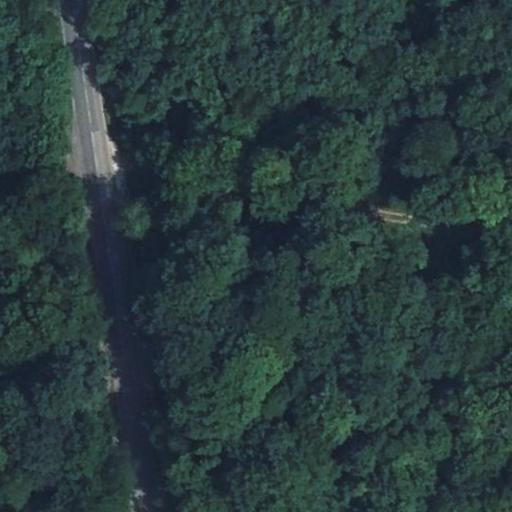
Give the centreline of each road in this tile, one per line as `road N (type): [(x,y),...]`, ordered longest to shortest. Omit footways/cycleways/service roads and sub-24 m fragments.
road 1 (track): [(0,155),(92,164),(511,242)]
road 2 (unclassified): [(69,0),(144,511)]
